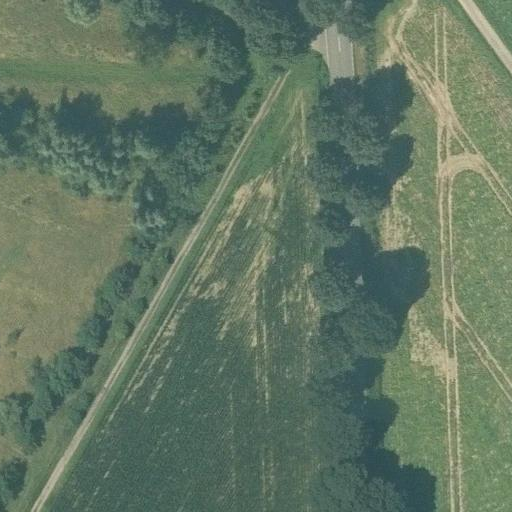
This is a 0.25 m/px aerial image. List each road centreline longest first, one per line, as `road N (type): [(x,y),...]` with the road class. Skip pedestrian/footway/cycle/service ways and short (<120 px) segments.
road 1 (track): [(33,511),(315,9)]
road 2 (secondary): [(358,511),(336,0)]
